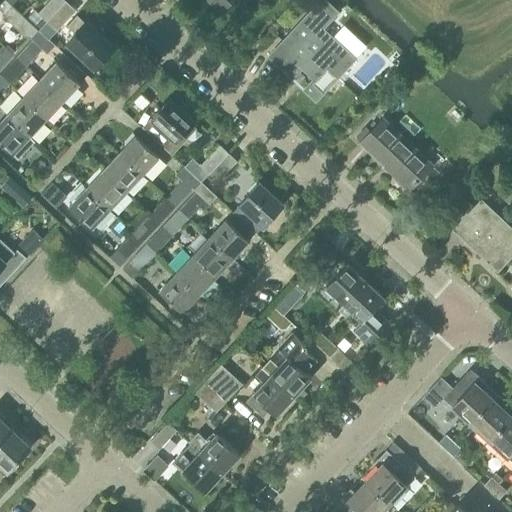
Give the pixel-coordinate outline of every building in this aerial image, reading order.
[(47,22),(67,2),(64,0),(51,0),(38,14),(47,22)] [(209,0),(222,11),(232,0),(209,0)] [(326,0),(321,0),(269,56),(287,72),(296,61),(314,78),(305,89),(317,100),(324,93),(312,82),(327,66),(338,77),(356,58),(323,28),(339,11),(326,0)] [(40,30),(50,39),(77,11),(67,2),(47,22),(40,30)] [(6,17),(29,39),(39,28),(14,5),(6,14),(6,17)] [(68,43),(95,69),(116,46),(89,21),(87,23),(78,15),(68,25),(77,34),(68,43)] [(56,45),(50,39),(40,30),(40,29),(32,38),(34,40),(17,58),(27,66),(43,48),(48,53),(56,45)] [(0,51),(0,69),(14,54),(5,46),(0,51)] [(0,76),(9,85),(27,66),(17,58),(0,76)] [(41,79),(64,101),(81,83),(58,61),(41,79)] [(0,76),(0,94),(9,85),(0,76)] [(24,98),(47,119),(64,101),(41,79),(24,98)] [(8,114),(32,136),(47,119),(24,98),(8,114)] [(170,98),(143,127),(170,151),(181,139),(184,142),(197,128),(193,124),(195,121),(170,98)] [(8,114),(0,123),(0,140),(20,159),(31,147),(26,142),(32,136),(8,114)] [(362,142),(390,169),(411,188),(433,165),(384,119),(362,142)] [(136,134),(127,143),(119,153),(142,175),(159,156),(136,134)] [(209,173),(229,152),(220,144),(201,164),(209,173)] [(229,152),(209,173),(218,181),(237,160),(229,152)] [(102,171),(126,192),(142,175),(119,153),(102,171)] [(181,180),(166,197),(176,206),(199,180),(182,164),(174,173),(181,180)] [(86,189),(109,210),(126,192),(102,171),(86,189)] [(33,197),(11,177),(2,186),(24,207),(33,197)] [(260,182),(233,212),(256,233),(284,204),(260,182)] [(202,183),(179,209),(189,218),(199,206),(204,210),(217,197),(202,183)] [(109,210),(86,189),(70,206),(94,228),(109,210)] [(166,197),(149,214),(159,224),(176,206),(166,197)] [(511,228),(482,200),(454,230),(491,263),(499,254),(507,261),(511,255),(511,228)] [(179,209),(162,227),(172,236),(189,218),(179,209)] [(134,233),(143,241),(157,226),(148,217),(134,233)] [(209,237),(232,259),(250,240),(226,218),(209,237)] [(147,245),(156,254),(170,238),(161,230),(147,245)] [(143,241),(134,233),(118,249),(127,258),(143,241)] [(192,255),(216,277),(232,259),(209,237),(192,255)] [(0,238),(0,286),(27,258),(18,250),(15,253),(0,238)] [(156,254),(147,245),(132,262),(141,270),(156,254)] [(176,273),(199,294),(216,277),(192,255),(176,273)] [(345,302),(366,279),(347,262),(326,284),(345,302)] [(199,294),(176,273),(160,290),(183,312),(199,294)] [(366,279),(345,302),(339,308),(357,325),(354,328),(371,344),(391,322),(375,307),(385,297),(366,279)] [(275,305),(284,313),(303,292),(294,284),(275,305)] [(275,305),(265,315),(282,331),(287,331),(294,323),(284,313),(275,305)] [(319,330),(311,339),(329,356),(338,347),(319,330)] [(263,366),(293,395),(311,376),(306,371),(317,359),(307,350),(307,344),(294,332),(279,347),(288,355),(278,366),(270,359),(263,366)] [(203,383),(224,403),(233,393),(243,383),(222,363),(203,383)] [(293,395),(263,366),(256,374),(264,382),(247,400),(263,415),(270,407),(276,413),(293,395)] [(471,422),(494,397),(480,384),(484,380),(470,368),(444,396),(471,422)] [(224,403),(203,383),(195,391),(216,411),(224,403)] [(494,397),(471,422),(489,439),(511,414),(498,401),(502,397),(498,393),(494,397)] [(0,442),(14,427),(0,412),(0,442)] [(511,460),(511,414),(489,439),(511,460)] [(150,440),(159,448),(177,429),(168,421),(150,440)] [(32,443),(14,427),(0,442),(0,470),(5,475),(8,472),(9,472),(32,447),(30,446),(32,443)] [(191,443),(223,472),(240,453),(217,432),(209,441),(198,431),(189,441),(191,443)] [(446,448),(454,440),(447,433),(439,442),(446,448)] [(454,440),(446,448),(454,456),(462,448),(454,440)] [(223,472),(191,443),(174,462),(205,490),(223,472)] [(379,465),(365,480),(389,503),(416,475),(386,448),(374,461),(379,465)] [(156,454),(143,467),(154,478),(167,465),(156,454)] [(491,491),(499,483),(492,476),(484,484),(491,491)] [(389,503),(365,480),(352,494),(348,490),(335,504),(343,511),(394,511),(393,511),(395,509),(389,503)] [(499,483),(491,491),(499,498),(507,490),(499,483)] [(467,511),(458,503),(450,511),(467,511)]
